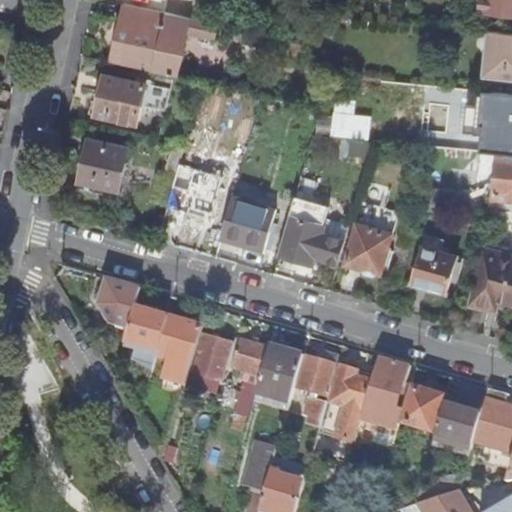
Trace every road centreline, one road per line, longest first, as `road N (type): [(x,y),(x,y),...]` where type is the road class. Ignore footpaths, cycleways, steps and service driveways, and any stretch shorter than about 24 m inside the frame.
road 1 (residential): [(511,367),(13,225)]
road 2 (residential): [(168,511),(37,292),(0,277)]
road 3 (tertiary): [(13,225),(61,0)]
